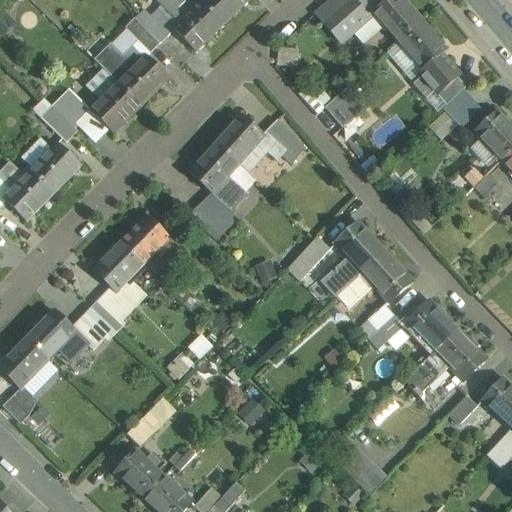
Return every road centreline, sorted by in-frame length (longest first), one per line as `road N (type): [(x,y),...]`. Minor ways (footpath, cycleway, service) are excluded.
road 1 (residential): [(247,55),(511,348)]
road 2 (residential): [(0,306),(247,55)]
